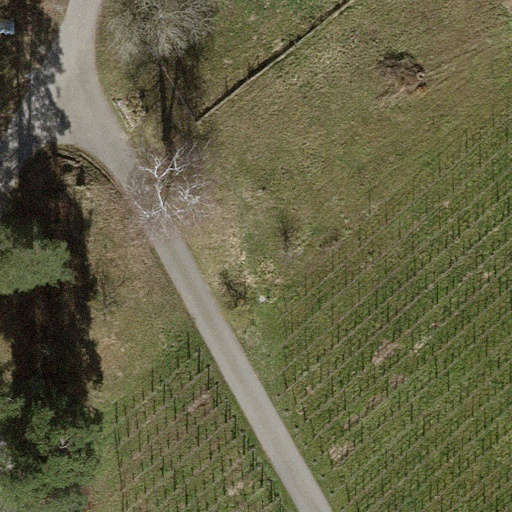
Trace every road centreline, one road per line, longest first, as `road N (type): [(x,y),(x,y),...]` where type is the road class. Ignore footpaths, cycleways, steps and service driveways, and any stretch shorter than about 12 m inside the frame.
road 1 (track): [(76,45),(321,511)]
road 2 (unclassified): [(84,0),(76,45),(19,108),(0,166)]
